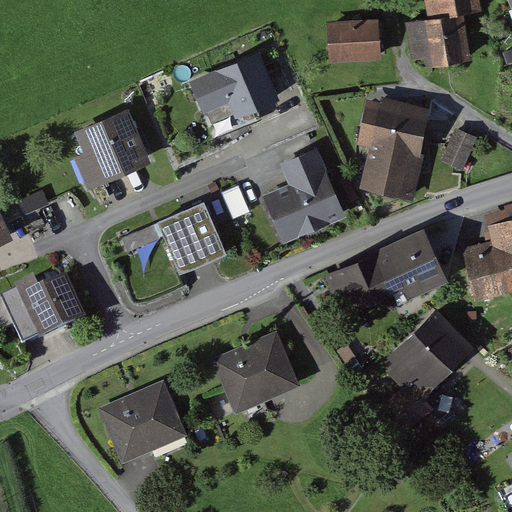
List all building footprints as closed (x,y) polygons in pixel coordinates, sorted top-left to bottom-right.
[(430,0),(434,20),(409,25),(418,72),(482,59),(472,10),(487,7),(485,0),(430,0)] [(384,17),(334,23),(339,64),(389,58),(384,17)] [(218,102),(245,91),(252,110),(292,94),(272,44),(232,60),(235,66),(208,77),(218,102)] [(438,111),(387,100),(368,187),(419,198),(438,111)] [(138,110),(85,133),(107,184),(160,161),(138,110)] [(479,138),(457,131),(447,163),(469,169),(479,138)] [(298,186),(272,197),(291,243),(353,217),(324,149),(289,164),(298,186)] [(0,196),(0,243),(18,235),(0,196)] [(214,201),(167,222),(189,271),(236,250),(214,201)] [(495,244),(469,250),(480,300),(511,292),(511,219),(490,225),(495,244)] [(130,251),(164,239),(159,223),(124,235),(130,251)] [(438,230),(387,250),(407,300),(458,281),(438,230)] [(373,259),(332,277),(349,315),(390,297),(373,259)] [(75,278),(28,299),(48,342),(95,321),(75,278)] [(444,309),(397,357),(434,393),(482,345),(444,309)] [(280,332),(218,360),(241,411),(303,382),(280,332)] [(169,378),(104,408),(128,460),(193,431),(169,378)]
